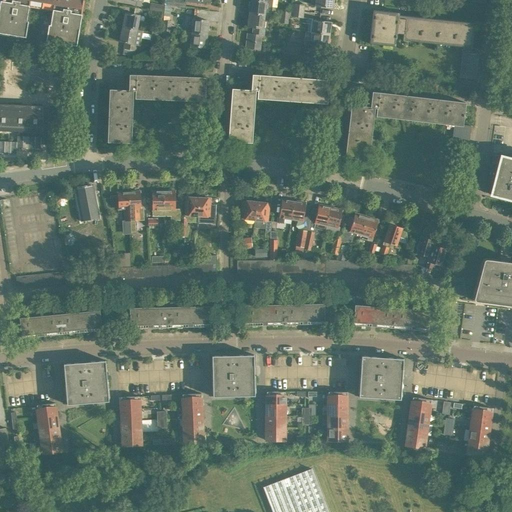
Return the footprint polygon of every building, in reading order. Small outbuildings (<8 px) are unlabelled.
[(42,0),(0,0),(0,33),(25,37),(28,21),(26,21),(28,11),(40,13),(42,0)] [(84,0),(82,0),(42,0),(40,13),(52,15),(50,25),(48,25),(46,41),(76,46),(84,0)] [(252,0),(250,0),(251,2),(249,1),(249,6),(250,6),(249,13),(265,15),(271,16),(272,0),(262,0),(262,1),(252,0)] [(334,0),(315,0),(315,6),(334,8),(334,0)] [(292,4),(291,10),(304,12),(305,6),(292,4)] [(463,47),(471,48),(472,48),(474,23),(473,26),(398,18),(399,13),(373,10),(369,44),(395,47),(397,33),(403,34),(402,40),(463,47)] [(125,13),(122,28),(136,30),(139,16),(125,13)] [(246,25),(248,25),(247,27),(253,27),(252,34),(247,33),(245,48),(260,50),(262,36),(264,36),(265,29),(263,29),(265,15),(249,13),(248,20),(247,19),(246,25)] [(308,18),(305,21),(308,24),(307,32),(311,33),(330,35),(332,22),(313,20),(313,19),(308,18)] [(191,33),(207,34),(208,28),(209,29),(209,23),(208,23),(209,21),(193,19),(191,33)] [(142,32),(136,30),(122,28),(120,42),(124,43),(123,49),(135,51),(136,45),(139,46),(142,32)] [(207,34),(191,33),(186,32),(185,38),(191,39),(190,46),(206,48),(206,46),(207,46),(207,41),(206,41),(207,34)] [(330,35),(311,33),(305,32),(304,44),(329,47),(330,35)] [(159,35),(151,33),(150,41),(158,43),(159,35)] [(287,54),(299,55),(301,44),(287,43),(286,54),(287,54)] [(471,48),(463,47),(462,51),(459,78),(476,80),(477,72),(474,71),(476,53),(479,54),(479,53),(471,52),(471,48)] [(229,127),(228,132),(229,133),(229,141),(249,143),(249,142),(253,90),(258,91),(257,98),(258,98),(261,98),(261,99),(267,100),(267,98),(278,99),(278,100),(284,101),(284,100),(295,101),(295,102),(302,102),(302,101),(313,102),(313,103),(319,103),(319,102),(326,103),(327,103),(329,80),(252,74),(251,90),(233,88),(233,89),(232,92),(231,92),(231,98),(232,98),(231,109),(230,109),(230,115),(231,115),(230,127),(229,127)] [(108,128),(108,134),(109,134),(108,142),(108,143),(128,143),(130,91),(135,91),(135,98),(136,98),(139,98),(139,99),(145,99),(145,98),(156,99),(156,100),(162,100),(162,99),(173,100),(173,101),(179,101),(179,100),(191,100),(191,101),(197,101),(197,100),(204,101),(205,101),(206,78),(129,75),(128,90),(110,89),(110,90),(110,93),(109,93),(109,99),(110,99),(110,110),(109,110),(108,116),(109,116),(109,128),(108,128)] [(346,157),(345,157),(365,160),(365,159),(371,108),(374,108),(377,108),(376,115),(377,116),(380,116),(379,117),(386,118),(386,117),(397,118),(397,119),(403,120),(403,119),(414,120),(414,121),(420,122),(420,121),(432,122),(431,123),(438,124),(438,123),(454,125),(454,124),(462,125),(463,125),(466,103),(372,92),(370,107),(351,105),(351,106),(351,108),(350,108),(349,115),(350,115),(349,126),(348,126),(348,132),(347,143),(346,143),(346,149),(346,157)] [(61,146),(62,122),(62,108),(48,108),(48,112),(43,111),(43,106),(8,104),(8,103),(2,102),(2,104),(0,104),(0,130),(42,133),(42,131),(47,131),(47,146),(61,146)] [(454,124),(454,125),(451,150),(467,152),(468,144),(465,144),(467,126),(470,126),(463,125),(462,125),(454,124)] [(40,148),(40,136),(23,135),(22,148),(40,148)] [(511,158),(499,155),(489,195),(511,200),(511,158)] [(75,190),(81,222),(99,218),(93,186),(75,190)] [(143,207),(141,208),(140,192),(128,193),(130,221),(135,221),(135,217),(139,217),(139,214),(144,214),(143,207)] [(164,210),(163,192),(152,192),(152,210),(164,210)] [(175,192),(163,192),(164,210),(164,216),(171,216),(171,221),(180,220),(180,209),(175,209),(175,192)] [(130,221),(128,193),(117,193),(118,209),(124,209),(125,221),(130,221)] [(184,213),(184,217),(187,217),(187,221),(197,221),(197,216),(198,198),(187,198),(186,213),(184,213)] [(198,198),(197,216),(209,216),(210,199),(198,198)] [(281,200),(279,216),(278,216),(277,222),(283,223),(284,218),(291,219),(293,201),(281,200)] [(254,220),(256,202),(244,201),(242,218),(254,220)] [(293,201),(291,219),(297,220),(295,225),(299,229),(301,230),(306,231),(308,231),(309,223),(309,220),(310,216),(303,217),(305,203),(293,201)] [(254,220),(254,227),(265,228),(265,232),(269,232),(271,222),(266,221),(268,204),(256,202),(254,220)] [(308,231),(314,232),(315,228),(325,230),(326,230),(327,225),(326,225),(330,208),(318,205),(315,221),(315,222),(314,222),(311,223),(309,223),(308,231)] [(326,230),(325,230),(325,231),(335,234),(331,254),(338,255),(342,234),(338,233),(340,227),(338,227),(342,210),(330,208),(326,225),(327,225),(326,230)] [(355,214),(350,231),(354,232),(361,234),(366,217),(355,214)] [(366,217),(361,234),(361,235),(367,237),(367,240),(372,241),(378,221),(366,217)] [(157,219),(148,219),(148,226),(148,229),(155,229),(155,226),(157,226),(157,219)] [(180,220),(180,237),(187,237),(189,227),(187,227),(187,221),(180,220)] [(390,224),(384,241),(396,245),(398,241),(406,243),(407,239),(406,232),(401,230),(402,228),(390,224)] [(299,229),(295,252),(302,253),(306,231),(301,230),(299,229)] [(343,229),(341,241),(348,243),(349,241),(351,242),(354,232),(350,231),(344,229),(343,229)] [(308,231),(304,249),(310,250),(314,232),(308,231)] [(432,244),(432,245),(434,240),(421,236),(416,254),(429,257),(432,244)] [(241,238),(242,248),(252,247),(251,237),(241,238)] [(376,244),(371,243),(365,260),(371,262),(376,244)] [(432,244),(429,257),(427,262),(426,268),(431,269),(432,266),(434,266),(435,264),(441,266),(446,248),(432,245),(432,244)] [(383,246),(380,253),(386,255),(389,248),(383,246)] [(339,252),(337,259),(344,261),(345,254),(339,252)] [(215,255),(193,256),(194,264),(199,264),(205,263),(210,263),(216,263),(215,255)] [(509,257),(500,256),(500,260),(486,259),(485,259),(484,259),(483,260),(483,261),(473,297),(473,298),(473,299),(474,300),(474,301),(475,301),(511,305),(511,262),(509,262),(509,257)] [(462,285),(453,287),(454,297),(464,296),(462,285)] [(324,303),(283,304),(284,324),(324,323),(324,303)] [(244,325),(284,324),(283,304),(243,305),(244,325)] [(394,308),(354,304),(352,325),(393,328),(394,308)] [(209,306),(169,307),(170,327),(210,326),(209,306)] [(169,307),(129,307),(130,328),(170,327),(169,307)] [(434,311),(394,308),(393,328),(433,331),(434,311)] [(99,310),(60,314),(61,334),(101,330),(99,310)] [(61,334),(60,314),(19,318),(21,338),(61,334)] [(254,396),(253,354),(211,355),(212,396),(254,396)] [(361,355),(358,396),(400,399),(403,358),(361,355)] [(105,360),(63,364),(67,404),(108,401),(105,360)] [(266,391),(266,404),(285,404),(285,391),(269,391),(266,391)] [(328,392),(328,404),(346,404),(346,392),(328,392)] [(182,406),(201,405),(200,393),(182,394),(182,406)] [(121,409),(139,408),(139,396),(120,397),(121,409)] [(412,397),(411,409),(429,411),(431,399),(412,397)] [(38,417),(56,415),(55,403),(36,405),(38,417)] [(266,404),(266,416),(285,416),(285,404),(266,404)] [(346,404),(328,404),(328,416),(346,416),(346,404)] [(201,417),(201,405),(182,406),(183,418),(201,417)] [(473,405),(472,417),(490,420),(492,408),(473,405)] [(139,408),(121,409),(121,421),(140,420),(139,408)] [(411,409),(409,421),(427,423),(429,411),(411,409)] [(58,427),(56,415),(38,417),(39,429),(58,427)] [(266,416),(266,428),(284,428),(285,416),(266,416)] [(346,416),(328,416),(328,428),(346,428),(346,416)] [(201,417),(183,418),(184,430),(202,430),(201,417)] [(472,417),(470,429),(488,432),(490,420),(472,417)] [(140,420),(121,421),(122,433),(140,432),(140,420)] [(427,423),(409,421),(407,433),(425,435),(427,423)] [(0,446),(9,445),(5,427),(0,428),(0,446)] [(59,439),(58,427),(39,429),(41,441),(59,439)] [(284,428),(266,428),(266,440),(284,440),(284,428)] [(346,428),(328,428),(328,440),(346,440),(346,428)] [(488,432),(470,429),(468,441),(487,444),(488,432)] [(203,442),(202,430),(184,430),(184,443),(203,442)] [(141,445),(140,432),(122,433),(123,445),(141,445)] [(425,435),(407,433),(406,445),(424,448),(425,435)] [(61,451),(59,439),(41,441),(43,453),(61,451)] [(487,444),(468,441),(467,453),(485,456),(487,444)] [(328,511),(312,469),(263,488),(272,511),(328,511)]
